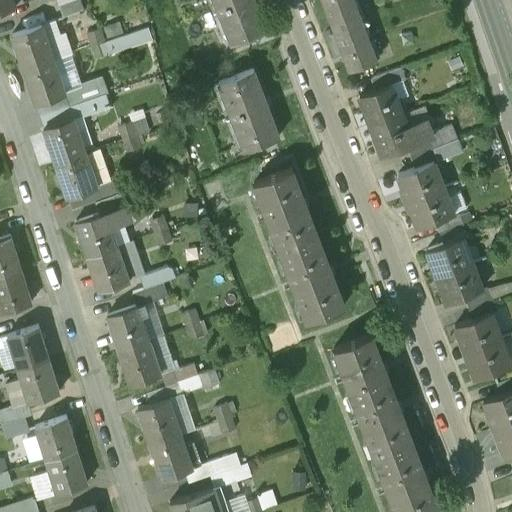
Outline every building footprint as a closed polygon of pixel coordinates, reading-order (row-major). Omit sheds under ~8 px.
[(12,0),(0,0),(0,10),(14,5),(12,0)] [(62,0),(67,14),(83,9),(79,0),(62,0)] [(253,0),(213,0),(231,43),(265,29),(253,0)] [(322,0),(326,10),(353,0),(322,0)] [(354,0),(353,0),(326,10),(333,29),(325,32),(333,53),(342,50),(349,69),(376,58),(354,0)] [(40,25),(10,35),(22,68),(51,58),(40,25)] [(99,29),(86,34),(90,45),(103,41),(99,29)] [(103,41),(90,45),(94,58),(107,53),(103,41)] [(51,58),(22,68),(34,103),(63,93),(51,58)] [(401,66),(372,77),(376,88),(391,83),(406,77),(401,66)] [(252,68),(217,82),(243,149),(278,136),(252,68)] [(376,88),(359,95),(370,124),(402,112),(391,83),(376,88)] [(63,93),(34,103),(38,115),(67,105),(63,93)] [(67,105),(38,115),(42,128),(72,118),(72,119),(107,108),(102,93),(67,105)] [(427,118),(407,125),(402,112),(370,124),(381,154),(408,144),(433,134),(427,118)] [(72,118),(42,128),(54,162),(83,152),(72,119),(72,118)] [(433,134),(408,144),(412,155),(435,146),(460,137),(454,122),(434,130),(435,134),(433,134)] [(130,123),(117,128),(121,139),(134,135),(130,123)] [(134,135),(121,139),(125,152),(138,148),(134,135)] [(435,146),(412,155),(416,166),(434,159),(439,157),(435,146)] [(83,152),(54,162),(65,197),(68,196),(95,187),(95,185),(83,152)] [(416,166),(398,173),(408,200),(444,186),(439,172),(434,174),(430,163),(435,161),(434,159),(416,166)] [(290,169),(255,182),(281,250),(316,237),(290,169)] [(115,179),(95,185),(95,187),(68,196),(72,208),(111,195),(119,192),(115,179)] [(444,186),(408,200),(418,226),(436,219),(454,212),(454,211),(449,213),(444,201),(449,199),(444,186)] [(119,192),(111,195),(115,208),(125,204),(126,205),(139,201),(134,187),(119,192)] [(115,208),(74,222),(86,255),(115,245),(109,227),(131,220),(126,205),(125,204),(115,208)] [(454,212),(436,219),(440,231),(464,221),(460,210),(454,212)] [(162,215),(149,220),(153,232),(166,228),(162,215)] [(464,221),(440,231),(444,242),(463,235),(468,233),(464,221)] [(166,228),(153,232),(157,245),(170,240),(166,228)] [(10,234),(0,237),(0,273),(20,268),(10,234)] [(444,242),(427,248),(437,275),(473,261),(468,248),(463,250),(459,238),(463,236),(463,235),(444,242)] [(316,237),(281,250),(307,319),(342,306),(316,237)] [(115,245),(86,255),(97,289),(127,279),(115,245)] [(473,261),(437,275),(447,301),(465,295),(483,288),(482,286),(478,288),(474,276),(478,275),(473,261)] [(20,268),(0,273),(0,310),(30,302),(20,268)] [(483,288),(465,295),(470,306),(493,297),(489,286),(483,288)] [(493,297),(470,306),(474,317),(492,310),(497,308),(493,297)] [(136,305),(106,315),(118,349),(147,339),(136,305)] [(193,309),(181,313),(185,326),(197,322),(193,309)] [(474,317),(456,324),(466,350),(502,336),(497,323),(492,325),(488,313),(493,312),(492,310),(474,317)] [(197,322),(185,326),(189,338),(202,334),(197,322)] [(37,324),(5,335),(16,367),(48,357),(37,324)] [(371,334),(334,348),(348,387),(386,373),(371,334)] [(502,336),(466,350),(476,376),(511,363),(511,361),(506,363),(502,352),(507,350),(502,336)] [(147,339),(118,349),(129,383),(159,373),(147,339)] [(48,357),(16,367),(27,402),(59,391),(48,357)] [(411,441),(386,373),(348,387),(374,455),(411,441)] [(511,375),(498,381),(502,392),(511,388),(511,375)] [(511,388),(502,392),(484,399),(494,426),(511,419),(511,388)] [(167,398),(138,408),(149,442),(179,432),(167,398)] [(225,403),(212,407),(217,419),(229,415),(225,403)] [(64,415),(33,425),(44,458),(75,448),(64,415)] [(229,415),(217,419),(221,432),(233,428),(229,415)] [(511,419),(494,426),(504,453),(511,449),(511,419)] [(179,432),(149,442),(161,477),(191,467),(179,432)] [(411,441),(374,455),(395,511),(432,511),(437,510),(411,441)] [(75,448),(44,458),(56,493),(87,483),(75,448)] [(5,471),(0,472),(0,486),(9,484),(5,471)] [(227,511),(219,485),(169,502),(172,511),(227,511)] [(256,496),(244,501),(247,511),(251,511),(260,509),(256,496)]
